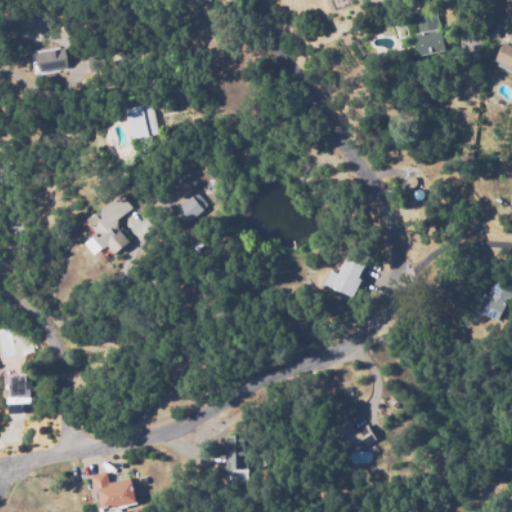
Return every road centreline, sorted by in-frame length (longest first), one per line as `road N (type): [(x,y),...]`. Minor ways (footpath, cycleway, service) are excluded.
road 1 (residential): [(0,460),(160,430),(350,342),(383,312),(396,266),(383,217),(281,53),(258,0)]
road 2 (residential): [(71,451),(59,359),(7,284),(11,198),(0,165)]
